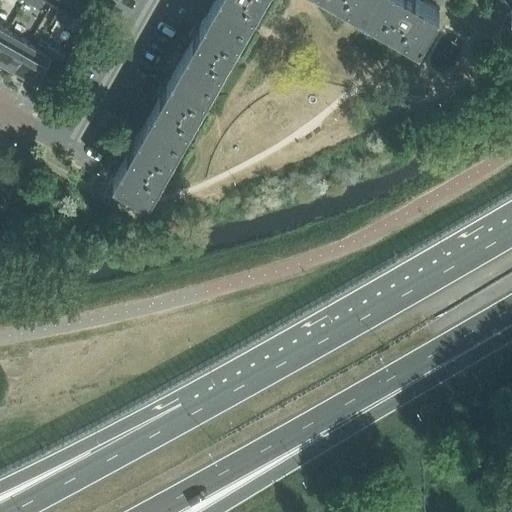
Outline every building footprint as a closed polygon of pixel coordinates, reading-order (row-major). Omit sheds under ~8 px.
[(24,0),(24,1),(39,9),(43,0),(24,0)] [(248,23),(261,0),(213,0),(212,3),(248,23)] [(341,0),(360,11),(366,0),(341,0)] [(366,0),(360,11),(419,44),(439,9),(423,0),(366,0)] [(215,81),(248,23),(212,3),(198,27),(195,25),(190,34),(193,36),(179,60),(215,81)] [(73,17),(58,9),(54,17),(69,25),(73,17)] [(0,42),(0,59),(15,68),(29,43),(7,30),(0,42)] [(29,43),(15,68),(36,80),(36,81),(40,75),(50,80),(49,81),(50,81),(66,54),(65,53),(65,54),(48,44),(48,43),(47,43),(43,50),(29,43)] [(182,138),(215,81),(179,60),(166,84),(162,82),(157,92),(160,94),(146,118),(182,138)] [(182,138),(146,118),(133,142),(129,140),(124,149),(127,151),(113,176),(148,197),(182,138)]
